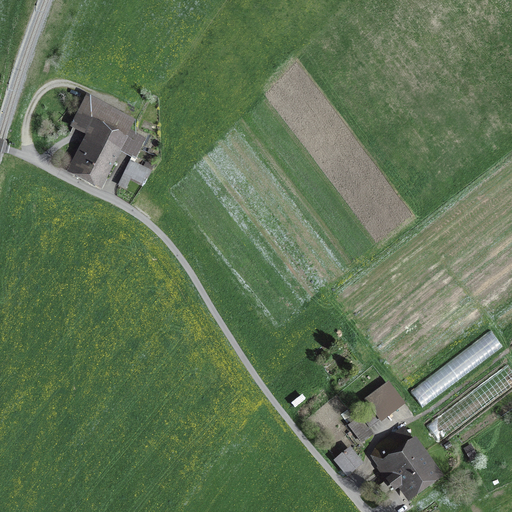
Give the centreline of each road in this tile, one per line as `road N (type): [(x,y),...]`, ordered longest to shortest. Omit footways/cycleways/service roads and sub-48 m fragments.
road 1 (unclassified): [(365,511),(256,377),(150,224),(0,146)]
road 2 (track): [(37,160),(23,126),(49,85),(135,115)]
